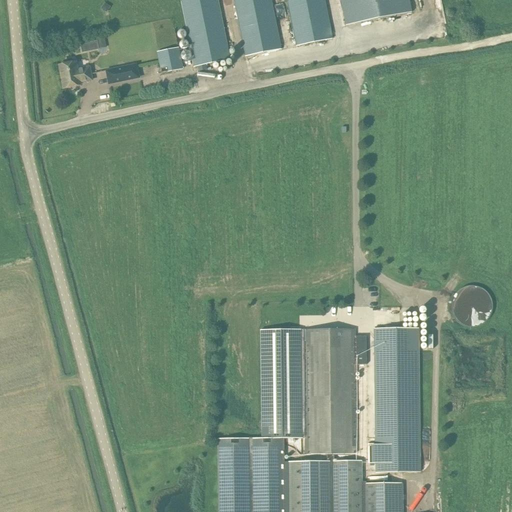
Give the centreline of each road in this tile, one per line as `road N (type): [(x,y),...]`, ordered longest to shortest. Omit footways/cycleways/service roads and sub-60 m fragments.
road 1 (unclassified): [(122,511),(25,135)]
road 2 (unclassified): [(25,135),(378,57)]
road 3 (unclassified): [(25,135),(13,0)]
road 4 (track): [(511,31),(378,57)]
